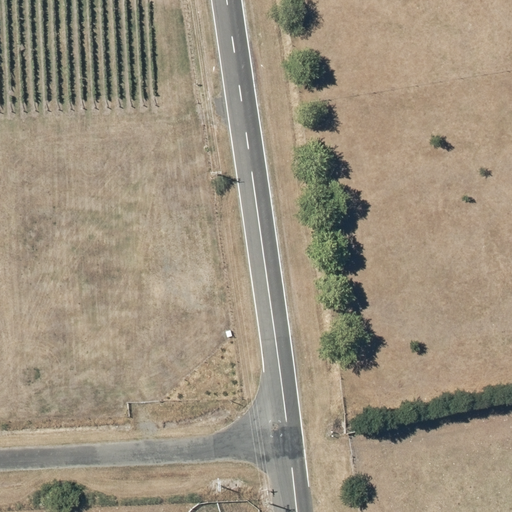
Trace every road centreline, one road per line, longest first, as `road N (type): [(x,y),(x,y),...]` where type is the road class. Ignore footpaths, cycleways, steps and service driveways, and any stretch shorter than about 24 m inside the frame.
road 1 (unclassified): [(227,0),(287,438)]
road 2 (unclassified): [(0,457),(214,449),(287,438)]
